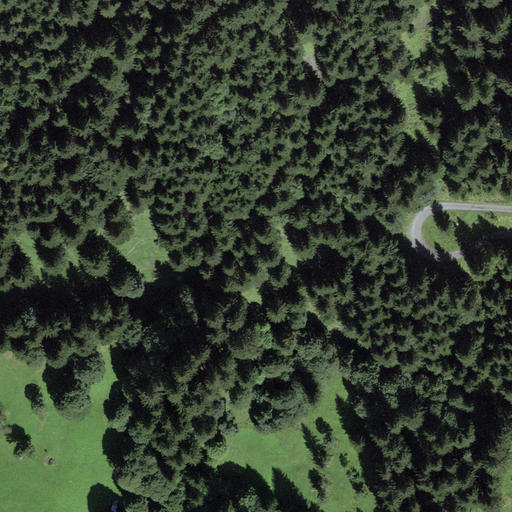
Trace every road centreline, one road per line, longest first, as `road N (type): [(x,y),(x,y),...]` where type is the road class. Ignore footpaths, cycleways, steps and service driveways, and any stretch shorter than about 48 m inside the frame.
road 1 (track): [(511,210),(432,208),(412,238),(445,258),(511,235)]
road 2 (track): [(332,332),(385,333),(416,322),(431,304),(445,258)]
